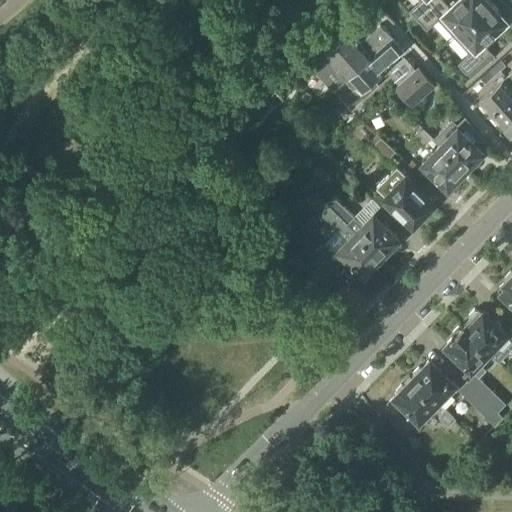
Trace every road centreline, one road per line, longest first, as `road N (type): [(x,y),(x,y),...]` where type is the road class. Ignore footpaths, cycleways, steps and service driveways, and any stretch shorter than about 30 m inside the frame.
road 1 (residential): [(212,511),(511,195)]
road 2 (secondary): [(144,511),(0,414)]
